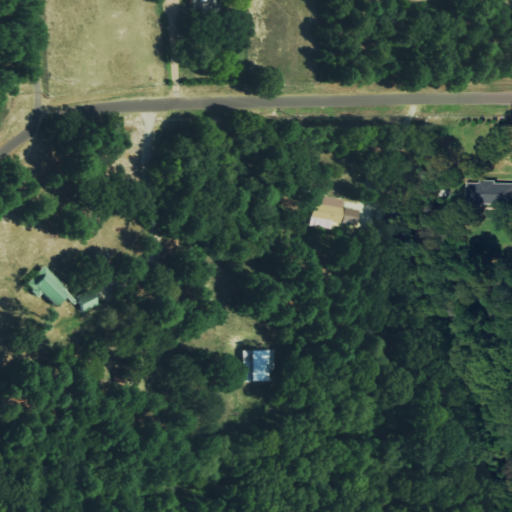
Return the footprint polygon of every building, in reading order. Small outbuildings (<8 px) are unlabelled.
[(511,182),(469,182),(469,204),(511,204),(511,182)] [(341,222),(342,205),(311,204),(311,221),(341,222)] [(68,291),(44,266),(26,284),(38,297),(42,294),(53,305),(68,291)] [(77,298),(84,312),(98,305),(92,291),(77,298)] [(276,350),(244,351),(245,382),(277,381),(276,350)]
